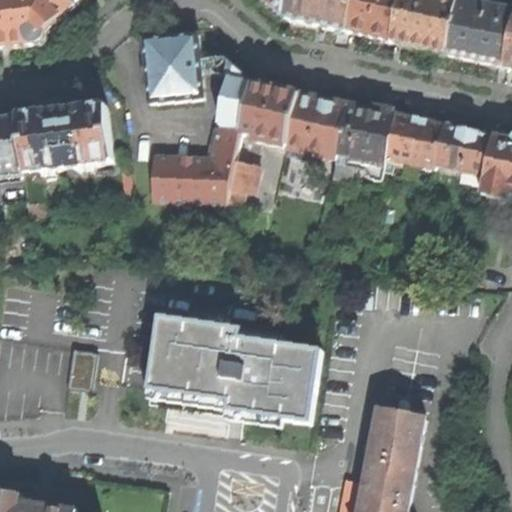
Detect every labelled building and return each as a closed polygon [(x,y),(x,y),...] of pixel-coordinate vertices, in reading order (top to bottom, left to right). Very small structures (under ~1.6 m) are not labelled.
[(0,0),(0,40),(1,51),(36,47),(58,27),(79,7),(72,0),(44,0),(23,2),(22,0),(0,0)] [(264,0),(289,21),(293,0),(264,0)] [(293,0),(289,21),(320,28),(352,35),(359,0),(293,0)] [(359,0),(352,35),(374,40),(396,45),(405,0),(359,0)] [(462,2),(452,0),(405,0),(396,45),(419,50),(450,57),(462,2)] [(511,47),(511,13),(462,2),(450,57),(475,62),(507,69),(511,47)] [(151,106),(206,101),(200,35),(171,38),(145,40),(151,106)] [(244,135),(255,86),(232,80),(218,146),(215,161),(187,160),(157,158),(157,203),(228,206),(238,164),(244,135)] [(273,90),(255,86),(244,135),(257,137),(256,142),(290,150),(302,96),(273,90)] [(324,101),(302,96),(290,150),(288,157),(307,161),(309,155),(338,162),(340,156),(351,107),(324,101)] [(371,111),(351,107),(340,156),(351,158),(351,162),(377,167),(374,180),(385,182),(390,161),(400,118),(371,111)] [(52,115),(20,119),(26,173),(32,219),(45,218),(48,213),(44,172),(117,163),(109,108),(52,115)] [(422,122),(400,118),(390,161),(439,171),(439,168),(449,128),(422,122)] [(0,121),(0,175),(26,173),(20,119),(0,121)] [(470,133),(449,128),(439,168),(469,175),(488,179),(497,139),(470,133)] [(511,142),(497,139),(488,179),(486,188),(505,192),(503,200),(511,201),(511,142)] [(263,169),(238,164),(228,206),(244,207),(247,194),(257,196),(263,169)] [(131,167),(123,168),(128,204),(136,203),(131,167)] [(467,183),(486,188),(488,179),(469,175),(467,183)] [(243,415),(312,425),(323,355),(242,343),(244,334),(163,322),(152,392),(232,404),(245,406),(243,415)] [(82,350),(77,389),(100,392),(105,353),(82,350)] [(238,414),(243,415),(245,406),(232,404),(231,413),(238,414)] [(410,511),(428,421),(382,412),(368,486),(349,482),(343,511),(410,511)] [(0,511),(72,511),(18,504),(0,501),(0,511)]
